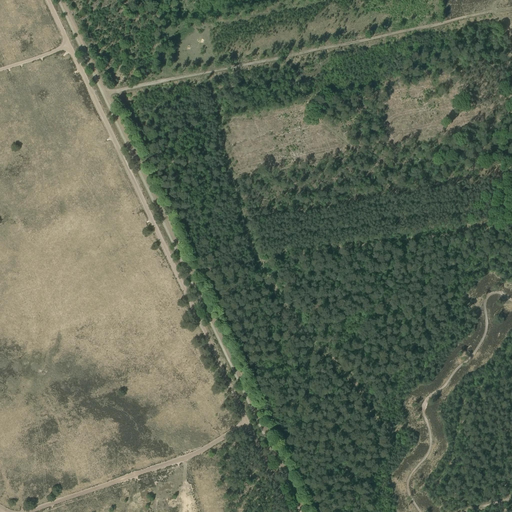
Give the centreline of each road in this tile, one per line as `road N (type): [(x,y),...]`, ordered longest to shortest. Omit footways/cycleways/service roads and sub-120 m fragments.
road 1 (track): [(289,511),(46,0)]
road 2 (track): [(303,511),(105,93)]
road 3 (track): [(189,272),(511,223)]
road 4 (track): [(26,511),(185,457),(246,422)]
road 5 (track): [(284,52),(493,11)]
road 6 (track): [(427,426),(426,400),(485,332),(485,298),(495,292),(511,300)]
road 7 (track): [(511,119),(355,147)]
road 8 (track): [(355,147),(310,107),(284,52)]
